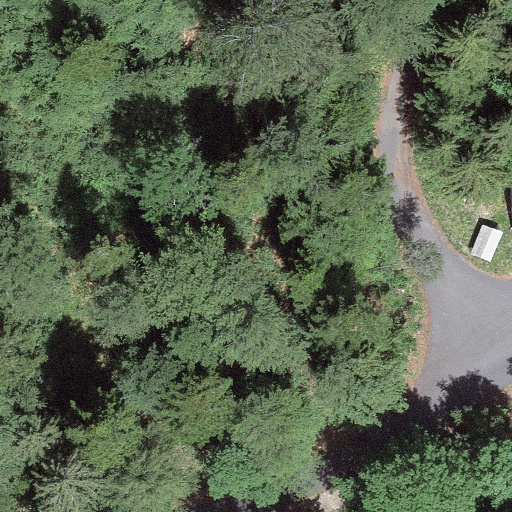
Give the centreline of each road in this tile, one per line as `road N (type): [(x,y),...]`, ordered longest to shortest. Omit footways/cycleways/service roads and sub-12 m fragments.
road 1 (track): [(508,366),(419,241),(389,132),(410,58),(471,0)]
road 2 (unclassified): [(511,364),(388,449),(270,511)]
